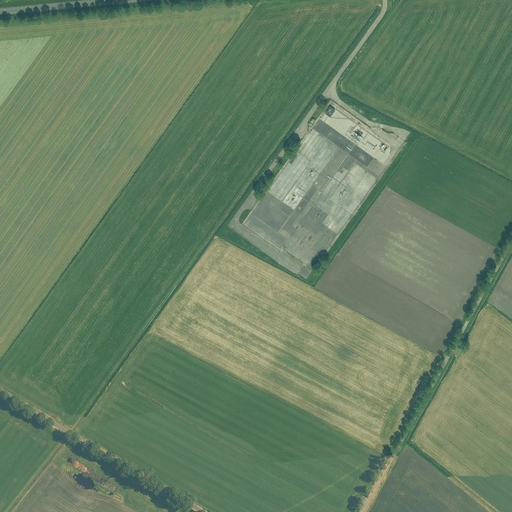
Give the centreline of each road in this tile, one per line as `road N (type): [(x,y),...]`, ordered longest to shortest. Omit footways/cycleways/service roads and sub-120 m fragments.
road 1 (unclassified): [(362,511),(511,239)]
road 2 (unclassified): [(202,511),(0,393)]
road 3 (secondary): [(126,0),(0,11)]
